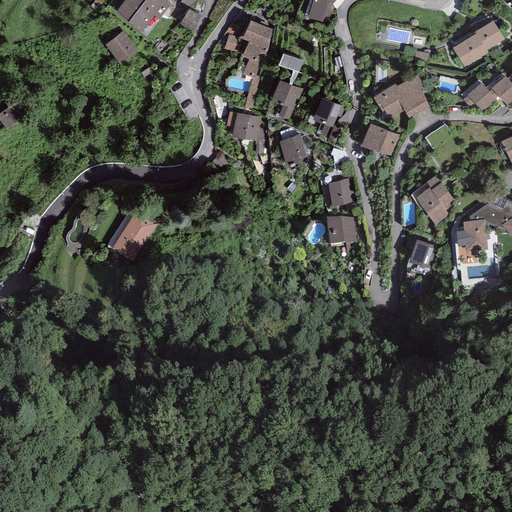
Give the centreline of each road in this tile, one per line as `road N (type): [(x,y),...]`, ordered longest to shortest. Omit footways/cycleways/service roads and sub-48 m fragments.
road 1 (residential): [(347,0),(340,16),(383,303),(402,300),(398,196),(404,155),(420,129),(450,118),(511,119)]
road 2 (tertiary): [(0,290),(26,273),(48,217),(76,185),(96,174),(172,174),(199,159),(209,129),(199,68),(242,0)]
